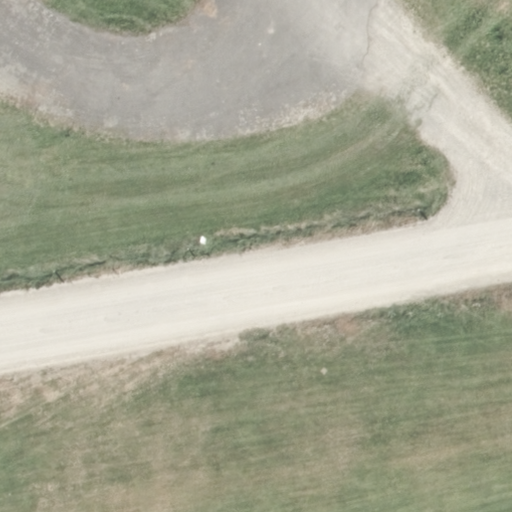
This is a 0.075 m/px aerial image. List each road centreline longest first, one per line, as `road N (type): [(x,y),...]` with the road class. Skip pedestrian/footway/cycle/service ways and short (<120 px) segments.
road 1 (unclassified): [(511,243),(0,328)]
road 2 (track): [(288,0),(511,135)]
